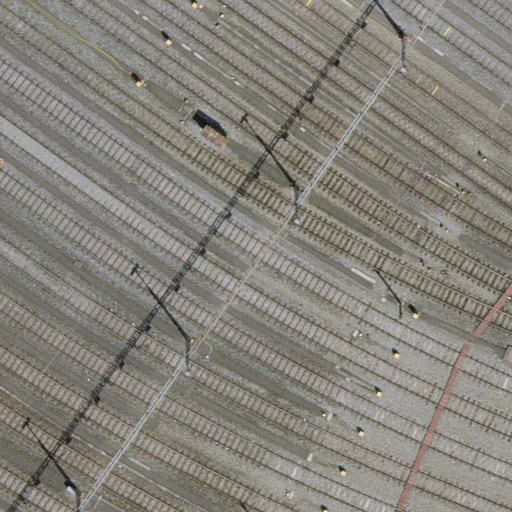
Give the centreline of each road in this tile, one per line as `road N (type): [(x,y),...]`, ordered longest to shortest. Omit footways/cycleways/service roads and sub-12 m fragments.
road 1 (secondary): [(0,237),(180,0)]
road 2 (secondary): [(83,0),(0,107)]
